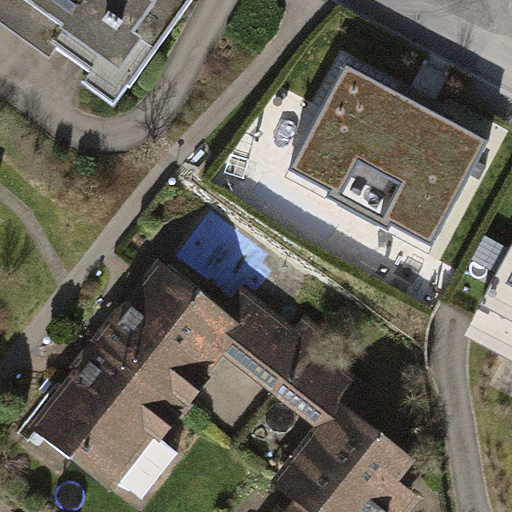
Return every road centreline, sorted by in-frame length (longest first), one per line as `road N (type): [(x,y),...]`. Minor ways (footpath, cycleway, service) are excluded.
road 1 (unknown): [(22,88),(78,123),(143,130),(156,123),(220,0)]
road 2 (unknown): [(489,511),(466,282)]
